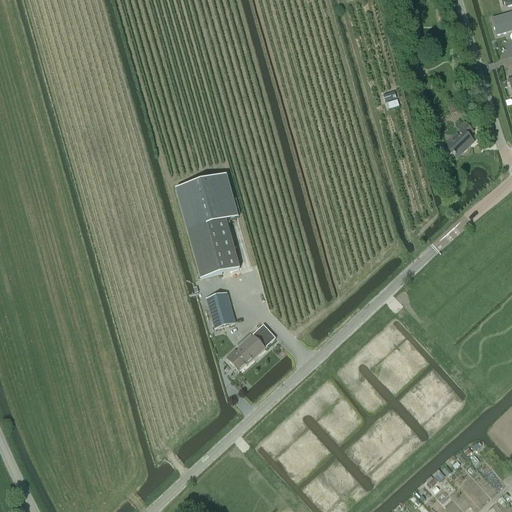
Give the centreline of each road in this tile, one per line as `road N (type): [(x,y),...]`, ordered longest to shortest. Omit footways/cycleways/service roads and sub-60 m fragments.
road 1 (tertiary): [(153,511),(511,178)]
road 2 (unclassified): [(511,168),(459,0)]
